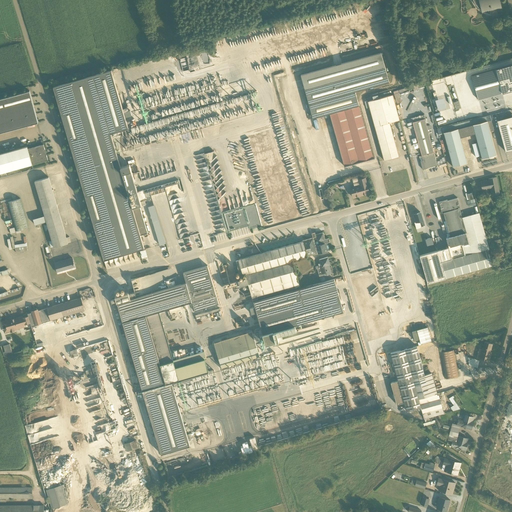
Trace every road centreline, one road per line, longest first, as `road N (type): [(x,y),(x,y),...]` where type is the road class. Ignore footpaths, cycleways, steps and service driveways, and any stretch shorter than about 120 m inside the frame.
road 1 (unknown): [(185,170),(229,323),(204,335),(230,408),(374,370)]
road 2 (residential): [(14,0),(97,281)]
road 3 (unclassified): [(97,281),(330,216)]
road 4 (residential): [(97,281),(167,511)]
road 5 (unknown): [(250,122),(272,213),(289,218),(270,115)]
road 6 (unknown): [(284,52),(320,169),(372,166),(388,200)]
road 7 (unclassified): [(385,409),(330,216)]
road 8 (residential): [(511,321),(459,511)]
road 9 (unclassified): [(330,216),(511,165)]
road 10 (unknown): [(240,63),(235,51),(242,46),(326,27),(327,43),(284,52)]
road 11 (unknown): [(112,444),(87,453),(62,404),(64,360),(92,341)]
road 12 (unknown): [(366,343),(405,325),(416,306),(394,219)]
road 13 (unknown): [(511,102),(474,107),(465,96),(470,74),(511,60)]
